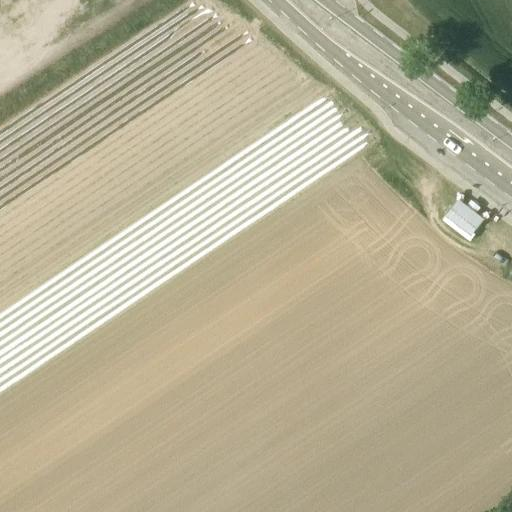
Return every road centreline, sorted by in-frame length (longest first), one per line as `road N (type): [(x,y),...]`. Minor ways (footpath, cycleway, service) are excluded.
road 1 (secondary): [(274,0),(511,183)]
road 2 (secondary): [(511,142),(324,0)]
